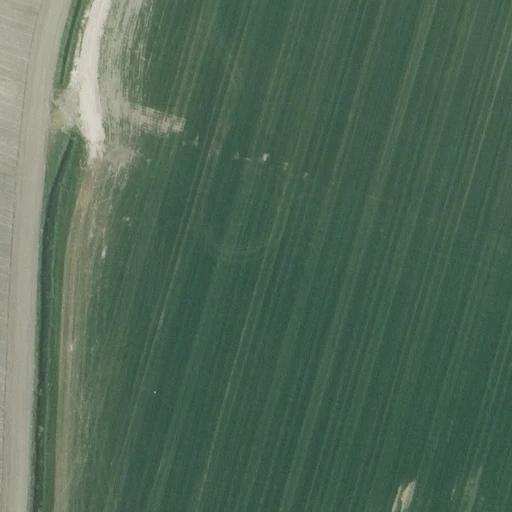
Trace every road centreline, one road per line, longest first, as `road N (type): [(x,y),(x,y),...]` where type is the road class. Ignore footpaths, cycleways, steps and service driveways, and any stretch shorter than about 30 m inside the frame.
road 1 (track): [(93,0),(27,226),(14,511)]
road 2 (track): [(53,0),(26,92),(39,115),(58,115)]
